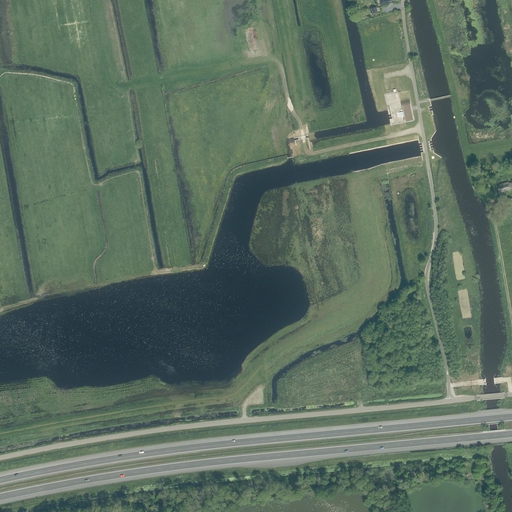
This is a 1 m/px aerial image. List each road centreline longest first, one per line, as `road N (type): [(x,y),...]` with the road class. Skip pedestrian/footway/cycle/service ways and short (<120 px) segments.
road 1 (motorway): [(511,417),(169,450),(0,480)]
road 2 (motorway): [(0,497),(230,460),(511,434)]
road 3 (unclassified): [(480,397),(189,425),(0,454)]
